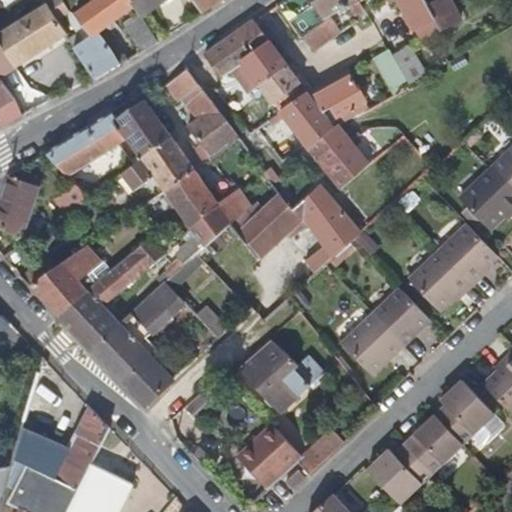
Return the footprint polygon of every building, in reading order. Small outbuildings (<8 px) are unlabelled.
[(0,42),(16,67),(69,33),(59,18),(67,13),(72,10),(65,0),(42,0),(45,5),(0,34),(0,42)] [(143,16),(133,0),(94,0),(77,12),(92,35),(100,31),(122,16),(141,52),(158,41),(143,16)] [(133,0),(143,16),(164,0),(133,0)] [(194,0),(203,12),(218,2),(221,0),(194,0)] [(332,19),(348,9),(342,0),(283,0),(278,4),(302,37),(304,36),(332,19)] [(357,0),(342,0),(348,9),(358,3),(359,2),(357,0)] [(460,20),(450,0),(435,0),(427,5),(424,0),(389,0),(390,1),(391,0),(397,0),(413,30),(434,18),(440,29),(440,30),(460,20)] [(364,13),(358,3),(348,9),(354,19),(364,13)] [(92,35),(77,12),(72,10),(67,13),(80,33),(84,40),(92,35)] [(440,29),(434,18),(413,30),(418,39),(440,29)] [(313,51),(341,34),(332,19),(304,36),(313,51)] [(309,92),(253,21),(204,53),(223,75),(237,66),(240,71),(246,67),(259,86),(272,105),(276,103),(282,111),(309,92)] [(120,64),(100,31),(92,35),(84,40),(80,33),(72,38),(96,77),(97,79),(110,71),(120,64)] [(424,64),(411,41),(392,52),(408,81),(441,63),(437,57),(424,64)] [(408,81),(392,52),(389,46),(373,55),(393,90),(408,81)] [(238,136),(188,66),(164,83),(178,102),(183,99),(198,119),(189,126),(196,137),(202,146),(198,148),(195,151),(204,165),(206,163),(238,136)] [(246,67),(240,71),(239,72),(252,91),(259,86),(246,67)] [(371,102),(350,70),(312,95),(323,110),(331,105),(339,120),(371,102)] [(0,127),(23,115),(14,96),(1,77),(0,77),(0,127)] [(342,133),(323,110),(312,95),(309,92),(282,111),(324,164),(344,189),(371,163),(346,131),(342,133)] [(174,139),(161,122),(145,101),(115,120),(128,139),(143,161),(174,139)] [(270,120),(257,103),(238,117),(250,134),(270,120)] [(68,176),(119,144),(128,139),(115,120),(111,113),(78,133),(46,152),(68,176)] [(469,145),(496,119),(491,113),(463,138),(469,145)] [(274,184),(238,136),(206,163),(212,171),(230,156),(257,191),(251,196),(262,210),(280,193),(274,184)] [(198,148),(202,146),(196,137),(192,139),(198,148)] [(197,171),(174,139),(143,161),(134,167),(121,176),(132,192),(155,176),(166,192),(197,171)] [(511,149),(491,169),(511,190),(511,149)] [(121,176),(134,167),(131,161),(117,170),(121,176)] [(511,208),(511,190),(491,169),(461,198),(491,229),(511,208)] [(202,179),(197,171),(166,192),(193,230),(221,206),(208,188),(212,184),(207,176),(202,179)] [(423,176),(413,184),(421,193),(430,185),(423,176)] [(27,227),(39,187),(8,178),(0,203),(0,230),(17,235),(20,225),(27,227)] [(421,193),(413,184),(408,189),(416,198),(421,193)] [(66,215),(88,199),(83,192),(76,185),(56,200),(66,215)] [(88,199),(97,193),(92,186),(83,192),(88,199)] [(362,233),(320,186),(294,210),(301,219),(308,227),(328,250),(335,257),(355,238),(362,233)] [(416,198),(408,189),(396,201),(404,209),(416,198)] [(233,223),(248,209),(245,206),(249,202),(242,192),(221,206),(233,223)] [(287,232),(301,219),(294,210),(280,193),(262,210),(255,218),(248,209),(233,223),(229,226),(257,261),(287,232)] [(229,226),(233,223),(221,206),(193,230),(197,235),(206,248),(211,243),(229,226)] [(308,227),(301,219),(287,232),(293,238),(308,227)] [(497,255),(468,224),(441,249),(471,280),(487,265),(497,255)] [(362,233),(355,238),(371,255),(380,247),(365,230),(362,233)] [(86,289),(77,278),(87,270),(102,260),(115,250),(105,235),(58,268),(32,286),(45,301),(58,315),(86,289)] [(177,254),(180,258),(158,279),(163,286),(166,284),(173,290),(205,260),(208,263),(219,252),(211,243),(206,248),(197,235),(177,254)] [(154,243),(164,255),(173,248),(163,236),(154,243)] [(102,306),(164,255),(154,243),(152,239),(110,270),(96,281),(86,289),(58,315),(76,333),(92,350),(120,325),(102,306)] [(471,280),(441,249),(410,278),(440,309),(452,298),(471,280)] [(317,274),(335,257),(328,250),(322,255),(319,251),(307,260),(317,274)] [(18,259),(12,252),(5,257),(11,263),(18,259)] [(32,286),(58,268),(53,259),(25,278),(32,286)] [(102,260),(87,270),(96,281),(110,270),(102,260)] [(475,284),(491,269),(487,265),(471,280),(475,284)] [(455,302),(475,284),(471,280),(452,298),(455,302)] [(155,333),(186,304),(173,290),(166,284),(163,286),(120,325),(92,350),(120,379),(146,406),(174,380),(139,345),(153,331),(155,333)] [(431,318),(401,286),(373,313),(403,344),(431,318)] [(295,303),(304,296),(299,290),(291,298),(295,303)] [(301,311),(309,303),(304,296),(295,303),(301,311)] [(208,306),(198,316),(219,339),(230,329),(208,306)] [(0,331),(15,328),(0,312),(0,331)] [(403,344),(373,313),(342,343),(371,374),(403,344)] [(309,389),(293,372),(297,368),(273,342),(242,370),(281,414),(309,389)] [(293,372),(309,389),(328,372),(312,354),(297,368),(293,372)] [(356,372),(341,354),(338,357),(353,375),(356,372)] [(511,360),(486,385),(511,412),(511,360)] [(475,434),(497,413),(480,394),(465,379),(445,398),(448,402),(436,413),(466,444),(475,434)] [(503,408),(485,390),(480,394),(497,413),(503,408)] [(112,428),(92,408),(76,438),(79,440),(71,454),(23,430),(12,466),(8,477),(16,481),(7,498),(13,501),(7,511),(119,511),(133,485),(92,464),(112,428)] [(434,474),(466,444),(436,413),(405,443),(434,474)] [(489,444),(506,428),(506,422),(497,413),(475,434),(483,443),(489,444)] [(268,488),(304,456),(273,424),(239,456),(268,488)] [(316,469),(350,437),(345,431),(341,435),(334,428),(304,456),(316,469)] [(434,474),(405,443),(396,451),(392,447),(369,469),(390,492),(402,504),(434,474)] [(300,483),(310,472),(304,465),(293,476),(300,483)] [(0,502),(8,477),(12,466),(0,467),(0,502)] [(16,481),(8,477),(0,502),(0,511),(7,511),(13,501),(7,498),(16,481)] [(352,511),(336,494),(316,511),(352,511)]
